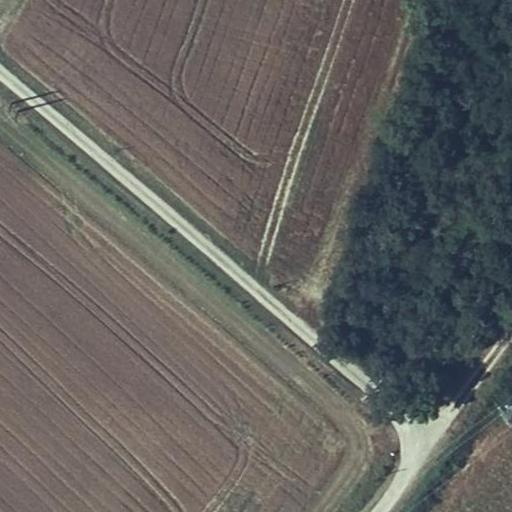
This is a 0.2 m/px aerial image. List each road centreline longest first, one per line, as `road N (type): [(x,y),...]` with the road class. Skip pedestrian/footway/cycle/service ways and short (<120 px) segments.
road 1 (unclassified): [(0,75),(382,399),(406,450),(405,474),(381,511)]
road 2 (track): [(405,474),(511,328)]
